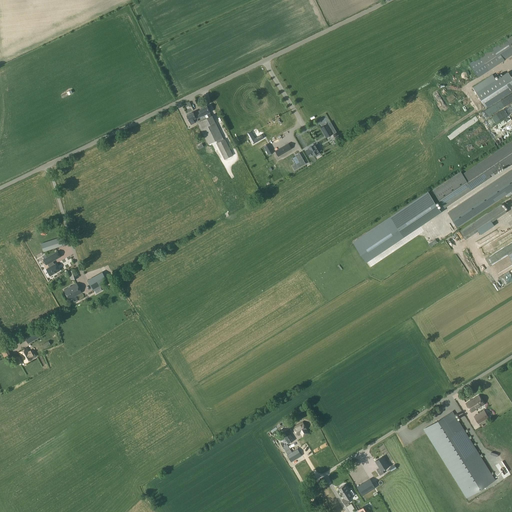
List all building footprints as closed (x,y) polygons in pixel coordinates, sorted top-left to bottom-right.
[(503,60),(511,54),(511,35),(494,47),(503,60)] [(511,77),(511,76),(506,79),(503,74),(476,92),(486,107),(511,90),(511,77)] [(266,123),(286,113),(281,103),(261,112),(266,123)] [(217,142),(223,139),(212,115),(206,118),(204,115),(210,112),(207,107),(199,111),(201,115),(199,116),(200,117),(199,118),(200,117),(201,121),(197,122),(208,145),(216,141),(217,142)] [(197,119),(199,118),(200,117),(199,116),(201,115),(199,111),(194,114),(193,112),(187,115),(191,124),(198,121),(197,119)] [(288,124),(290,125),(293,122),(288,118),(284,125),(286,127),(288,124)] [(327,137),(325,133),(330,130),(332,134),(333,133),(327,124),(321,128),(324,133),(326,137),(327,137)] [(265,137),(273,133),(271,129),(263,133),(265,137)] [(294,143),(297,149),(305,145),(301,136),(299,137),(296,131),(291,133),(290,130),(281,134),(282,137),(288,135),(292,144),(294,143)] [(257,134),(253,136),(257,143),(265,139),(263,135),(259,138),(257,134)] [(223,139),(217,142),(217,143),(216,143),(224,160),(233,155),(225,139),(224,139),(223,139)] [(433,191),(445,208),(498,172),(497,170),(503,166),(504,168),(511,162),(511,141),(463,174),(461,172),(433,191)] [(276,153),(280,151),(281,154),(291,148),(288,143),(275,151),(276,153)] [(309,150),(306,151),(309,156),(311,154),(312,156),(314,154),(316,157),(320,154),(319,152),(315,144),(314,144),(313,144),(312,145),(312,146),(308,148),(309,150)] [(511,169),(448,212),(457,227),(511,190),(511,169)] [(404,237),(419,226),(428,220),(441,212),(439,209),(430,195),(428,192),(427,192),(415,201),(414,201),(390,217),(397,227),(393,229),(398,235),(401,233),(404,237)] [(460,230),(465,237),(506,211),(501,203),(460,230)] [(493,231),(473,242),(476,248),(496,238),(493,231)] [(63,236),(41,244),(43,252),(67,244),(63,236)] [(52,261),(60,257),(57,251),(43,259),(46,264),(48,264),(49,265),(50,267),(47,269),(50,275),(59,270),(55,264),(54,264),(52,261)] [(511,253),(489,266),(493,274),(511,263),(511,253)] [(84,273),(88,271),(84,259),(80,260),(84,273)] [(71,280),(79,277),(76,268),(68,271),(71,280)] [(469,277),(474,274),(472,268),(466,271),(469,277)] [(497,278),(502,287),(511,281),(511,275),(510,271),(497,278)] [(88,280),(94,291),(109,283),(102,272),(88,280)] [(64,290),(69,300),(82,292),(77,283),(64,290)] [(108,297),(108,296),(110,294),(109,291),(95,298),(97,303),(108,297)] [(118,291),(97,303),(99,307),(120,295),(118,291)] [(28,343),(43,335),(39,328),(24,336),(28,343)] [(6,359),(10,357),(5,348),(1,350),(6,359)] [(19,352),(21,356),(20,357),(19,356),(15,358),(19,365),(23,363),(22,362),(24,361),(25,363),(33,358),(32,356),(33,356),(30,351),(29,351),(26,348),(19,352)] [(471,412),(484,404),(478,396),(466,403),(471,412)] [(484,410),(473,416),(478,424),(486,419),(489,417),(484,410)] [(494,479),(464,431),(452,411),(424,429),(466,497),(494,479)] [(282,433),(291,427),(287,422),(278,428),(282,433)] [(301,433),(303,437),(309,433),(302,422),(293,427),(298,435),(301,433)] [(288,444),(294,440),(288,431),(283,435),(288,444)] [(290,446),(286,448),(291,459),(301,453),(298,447),(292,450),(290,446)] [(384,473),(382,470),(389,466),(382,456),(375,461),(380,468),(377,470),(380,476),(384,473)] [(370,479),(357,487),(362,495),(375,487),(370,479)] [(344,484),(338,488),(340,492),(340,493),(341,492),(342,494),(341,494),(341,495),(342,494),(344,498),(342,499),(345,505),(350,502),(349,501),(348,499),(353,496),(352,495),(354,494),(351,489),(349,491),(349,490),(348,490),(344,484)]
